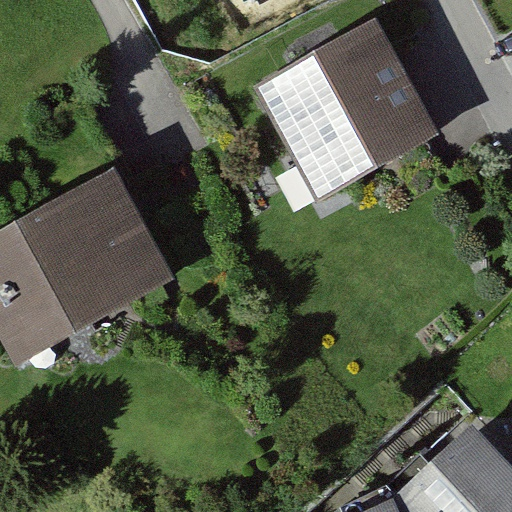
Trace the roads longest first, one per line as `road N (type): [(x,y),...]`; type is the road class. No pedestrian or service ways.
road 1 (unknown): [(97,0),(164,136)]
road 2 (residential): [(446,0),(511,121)]
